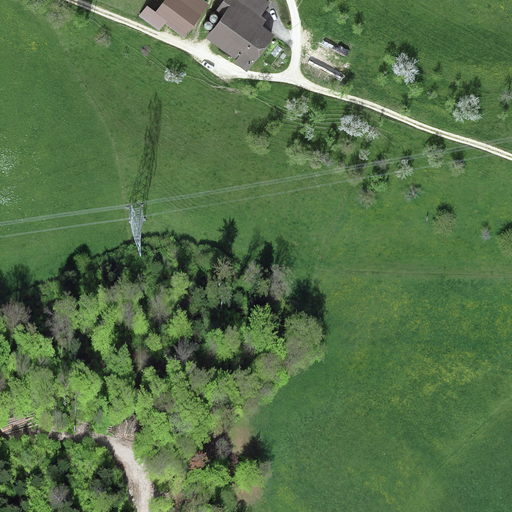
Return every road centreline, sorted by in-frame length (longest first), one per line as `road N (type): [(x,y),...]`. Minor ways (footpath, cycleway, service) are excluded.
road 1 (track): [(287,0),(291,73),(254,75),(67,0)]
road 2 (track): [(291,73),(511,156)]
road 3 (track): [(0,439),(103,441),(128,460),(143,511)]
road 4 (track): [(511,403),(425,487)]
